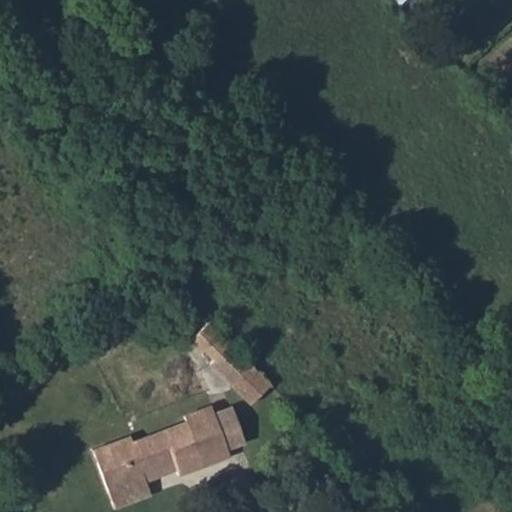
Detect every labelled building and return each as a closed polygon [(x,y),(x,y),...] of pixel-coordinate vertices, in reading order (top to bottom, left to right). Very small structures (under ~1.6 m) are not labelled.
[(136,273),(196,331),(207,320),(147,262),(136,273)] [(274,387),(210,323),(199,335),(222,358),(214,365),(255,406),(274,387)] [(229,448),(218,414),(215,405),(188,413),(191,421),(134,439),(132,434),(93,446),(106,484),(142,473),(144,480),(183,468),(185,474),(232,459),(229,448)] [(235,410),(218,414),(229,448),(244,443),(235,410)] [(142,473),(106,484),(113,506),(148,494),(144,480),(142,473)]
